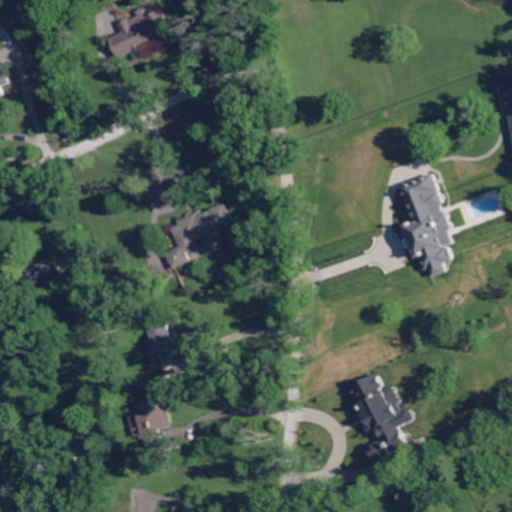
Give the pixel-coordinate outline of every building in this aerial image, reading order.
[(180,33),(169,38),(168,36),(159,40),(156,41),(149,45),(150,48),(140,53),(139,50),(124,57),(115,36),(128,30),(127,27),(125,23),(124,21),(134,17),(138,26),(151,19),(150,16),(168,7),(180,33)] [(6,88),(9,94),(0,99),(5,108),(0,110),(3,115),(0,116),(0,53),(15,83),(6,88)] [(406,183),(417,221),(409,224),(418,257),(425,255),(428,268),(434,267),(436,275),(451,271),(448,261),(455,259),(451,244),(457,242),(439,174),(406,183)] [(237,221),(225,227),(223,224),(221,225),(223,228),(221,229),(225,238),(223,239),(227,248),(213,255),(204,237),(198,240),(202,248),(191,254),(195,262),(177,270),(169,253),(184,246),(175,228),(183,225),(182,222),(200,213),(202,216),(214,210),(215,213),(217,212),(216,209),(228,203),(237,221)] [(15,294),(6,275),(25,266),(27,265),(53,252),(62,272),(47,279),(22,291),(15,294)] [(0,275),(0,296),(13,295),(13,275),(0,275)] [(26,300),(22,292),(31,288),(33,294),(34,296),(26,300)] [(185,352),(162,359),(160,352),(153,354),(150,342),(156,340),(152,324),(174,317),(185,352)] [(355,385),(367,412),(363,413),(371,433),(380,429),(390,451),(412,442),(404,425),(418,418),(413,407),(407,409),(396,385),(388,389),(381,373),(355,385)] [(167,442),(167,443),(154,446),(150,447),(148,438),(145,438),(140,440),(132,405),(168,396),(175,422),(176,426),(163,429),(167,442)] [(21,430),(8,436),(3,423),(0,424),(0,408),(9,405),(21,430)] [(67,467),(64,456),(80,453),(82,464),(67,467)]
